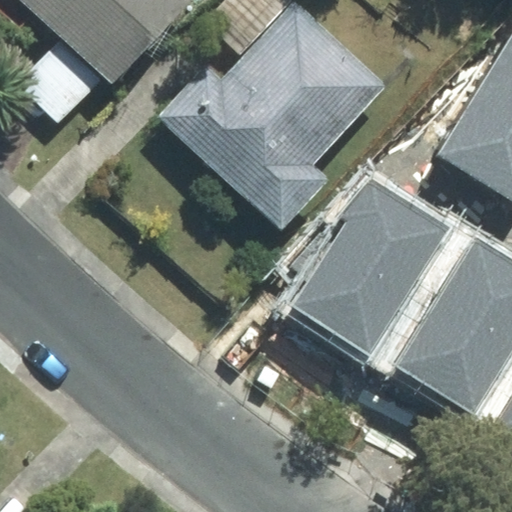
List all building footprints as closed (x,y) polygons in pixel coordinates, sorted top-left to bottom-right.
[(0,0),(0,19),(15,33),(27,20),(51,42),(11,85),(57,127),(176,0),(0,0)] [(281,0),(208,79),(195,66),(146,119),(268,233),(317,181),(305,169),(380,89),(285,0),(281,0)] [(511,38),(439,154),(511,199),(511,38)] [(346,220),(290,306),(369,355),(449,228),(370,179),(341,216),(346,220)] [(511,259),(477,238),(397,364),(475,413),(511,354),(511,259)] [(511,401),(496,428),(511,437),(511,401)]
